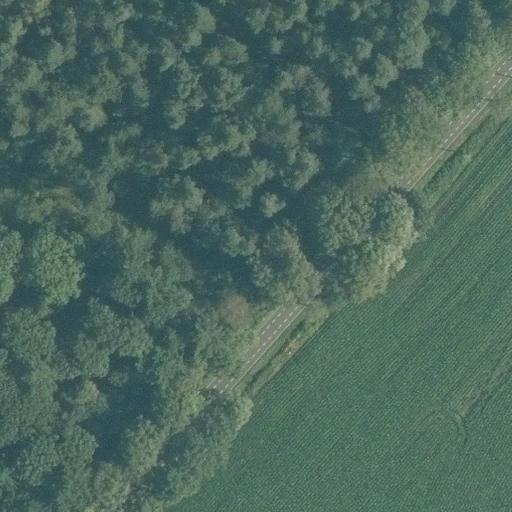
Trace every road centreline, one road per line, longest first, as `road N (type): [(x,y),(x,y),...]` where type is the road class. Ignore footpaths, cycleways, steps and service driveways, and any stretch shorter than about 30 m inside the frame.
road 1 (unclassified): [(107,511),(511,60)]
road 2 (unknown): [(480,0),(247,270)]
road 3 (unknown): [(247,270),(42,511)]
road 4 (track): [(247,270),(0,175)]
